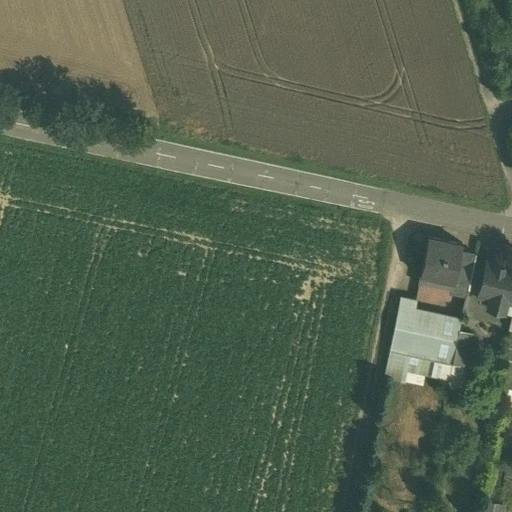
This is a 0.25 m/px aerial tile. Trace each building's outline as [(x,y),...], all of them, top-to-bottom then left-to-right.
[(463,252),(464,244),(432,238),(424,283),(456,289),(463,252)] [(471,253),(463,252),(456,289),(465,290),(471,253)] [(511,264),(487,259),(478,294),(489,297),(487,305),(503,309),(505,301),(511,302),(511,264)] [(457,332),(465,290),(456,289),(424,283),(421,300),(400,297),(386,376),(410,381),(412,369),(450,375),(457,332)] [(511,329),(508,329),(495,402),(511,406),(511,329)] [(474,335),(457,332),(450,375),(448,385),(465,388),(474,335)] [(477,500),(475,511),(503,511),(504,503),(477,500)]
